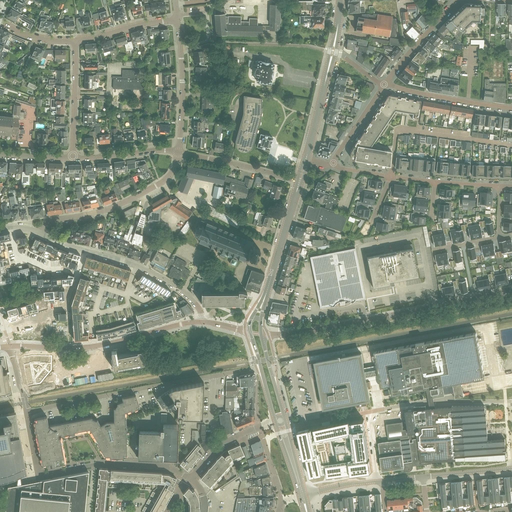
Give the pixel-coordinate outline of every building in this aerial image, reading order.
[(133,14),(142,13),(140,5),(142,5),(141,1),(137,2),(136,0),(135,0),(135,1),(133,2),(134,7),(131,7),(132,12),(133,12),(133,14)] [(23,3),(19,1),(18,2),(16,1),(15,4),(13,4),(13,5),(13,7),(22,12),(25,5),(33,9),(34,7),(26,3),(23,2),(23,3)] [(270,26),(266,26),(266,29),(270,30),(270,31),(279,31),(279,23),(280,24),(280,14),(285,14),(285,10),(283,10),(283,5),(278,5),(278,2),(272,1),(273,5),(270,5),(270,23),(270,26)] [(359,4),(359,1),(348,1),(348,13),(364,12),(364,8),(361,8),(361,4),(359,4)] [(118,19),(120,19),(122,18),(124,18),(123,15),(123,14),(126,13),(124,7),(125,6),(124,2),(122,3),(123,7),(116,9),(112,10),(115,18),(114,19),(115,22),(118,21),(118,19)] [(145,5),(146,11),(151,10),(151,11),(165,9),(164,2),(151,3),(151,4),(145,5)] [(415,13),(418,18),(425,26),(428,22),(421,15),(420,16),(418,12),(419,8),(421,6),(422,6),(426,6),(423,3),(417,4),(415,13)] [(311,5),(306,5),(306,6),(302,6),(302,9),(308,9),(307,10),(311,10),(311,16),(325,16),(325,4),(311,4),(311,5)] [(461,32),(472,22),(479,22),(479,17),(483,17),(483,5),(482,5),(480,5),(480,4),(474,4),(466,4),(465,4),(458,10),(454,14),(449,19),(461,32)] [(266,26),(264,26),(265,17),(258,16),(258,19),(249,19),(249,22),(241,22),(241,17),(229,16),(229,18),(225,18),(224,8),(217,8),(217,14),(216,14),(216,9),(215,9),(215,14),(214,14),(216,35),(262,36),(263,29),(266,29),(266,26)] [(8,16),(16,21),(18,17),(21,19),(20,19),(29,24),(27,27),(30,29),(35,20),(24,14),(23,16),(17,12),(14,10),(14,11),(11,9),(10,13),(9,13),(7,15),(8,16)] [(106,10),(92,14),(95,25),(99,24),(98,21),(101,21),(102,24),(109,21),(106,10)] [(40,29),(44,30),(46,21),(46,18),(47,15),(44,15),(44,11),(41,11),(38,17),(41,18),(40,25),(38,24),(37,28),(40,28),(40,29)] [(76,16),(76,19),(80,19),(80,23),(82,22),(82,26),(91,24),(90,21),(92,20),(91,12),(85,13),(86,16),(84,16),(83,16),(83,13),(79,13),(80,15),(76,16)] [(418,18),(415,13),(413,15),(416,20),(415,22),(422,30),(425,26),(418,18)] [(397,23),(398,19),(392,18),(392,17),(378,14),(377,20),(358,17),(357,21),(357,27),(356,27),(356,31),(389,36),(395,37),(397,26),(396,23),(397,23)] [(46,18),(46,21),(44,30),(47,30),(48,31),(50,31),(51,31),(53,22),(48,21),(49,16),(47,15),(46,18)] [(317,28),(317,27),(323,27),(323,26),(324,26),(324,24),(323,24),(323,19),(311,19),(311,16),(300,16),(300,23),(308,23),(308,22),(309,22),(309,23),(310,23),(310,27),(314,27),(315,28),(317,28)] [(66,29),(74,29),(74,22),(70,22),(70,20),(70,17),(65,17),(66,20),(65,21),(61,21),(61,25),(64,24),(64,27),(66,27),(66,29)] [(449,19),(444,24),(444,25),(454,35),(454,36),(456,38),(457,39),(463,33),(461,32),(449,19)] [(405,33),(413,40),(416,37),(405,26),(405,25),(405,20),(402,20),(403,25),(403,28),(406,31),(405,33)] [(405,26),(416,37),(420,33),(412,26),(411,27),(407,24),(405,25),(405,26)] [(443,25),(441,27),(446,33),(449,31),(443,25)] [(446,33),(441,27),(438,30),(437,30),(438,30),(439,31),(436,34),(439,36),(442,39),(450,40),(450,37),(447,36),(445,37),(444,36),(446,33)] [(151,30),(151,28),(147,29),(148,35),(152,35),(151,33),(161,32),(161,39),(168,38),(169,38),(168,35),(167,29),(161,29),(151,30)] [(3,30),(0,29),(0,35),(11,41),(12,38),(22,43),(21,45),(24,47),(27,41),(25,40),(21,39),(17,37),(15,36),(14,36),(12,35),(9,33),(7,32),(5,31),(3,30)] [(144,30),(138,31),(140,40),(140,41),(141,44),(144,43),(145,43),(145,45),(147,44),(146,43),(147,43),(146,40),(147,40),(145,32),(144,30)] [(140,41),(140,40),(138,31),(134,32),(134,33),(132,33),(132,35),(132,36),(133,40),(134,44),(135,47),(136,47),(137,47),(136,42),(140,41)] [(435,34),(432,37),(442,46),(448,47),(449,47),(448,48),(449,48),(462,51),(462,46),(462,44),(453,41),(450,40),(449,43),(450,43),(450,46),(449,46),(443,44),(445,43),(438,37),(435,34)] [(0,42),(1,43),(4,44),(8,46),(10,43),(11,41),(0,35),(0,42)] [(130,50),(131,54),(134,53),(131,41),(127,42),(126,37),(116,40),(116,42),(115,42),(116,46),(124,44),(126,51),(130,50)] [(432,37),(429,40),(430,41),(436,46),(437,45),(440,47),(441,48),(448,50),(449,48),(448,48),(449,47),(448,47),(442,46),(432,37)] [(348,39),(347,46),(346,46),(345,48),(346,49),(359,51),(357,61),(358,61),(362,65),(364,58),(366,53),(367,50),(368,48),(356,45),(357,41),(359,42),(358,45),(366,46),(367,41),(353,38),(353,39),(353,40),(352,40),(348,39)] [(390,38),(389,41),(389,44),(400,46),(401,39),(390,38)] [(113,49),(110,40),(107,41),(107,42),(100,44),(102,48),(99,49),(100,53),(107,51),(107,52),(109,51),(112,60),(116,59),(117,62),(120,62),(119,58),(116,48),(113,49)] [(470,44),(470,45),(471,45),(479,45),(479,46),(479,50),(484,50),(484,40),(470,40),(470,44)] [(435,47),(429,42),(428,41),(425,44),(435,53),(440,57),(441,56),(441,55),(441,54),(438,52),(440,50),(436,47),(435,47)] [(8,46),(4,44),(1,43),(1,45),(0,44),(0,56),(1,57),(2,53),(1,53),(3,47),(10,50),(10,47),(8,46)] [(96,45),(96,44),(85,45),(85,52),(96,52),(100,52),(98,45),(96,45)] [(215,44),(210,44),(207,44),(202,45),(204,51),(193,52),(195,62),(204,61),(205,60),(205,56),(210,55),(210,53),(210,52),(210,50),(208,50),(216,48),(215,44)] [(425,44),(422,48),(424,49),(429,54),(430,52),(435,56),(435,57),(436,56),(438,57),(439,58),(440,57),(435,53),(425,44)] [(170,65),(169,60),(168,56),(169,56),(169,52),(164,52),(164,46),(156,47),(156,49),(157,51),(161,50),(161,55),(160,56),(160,61),(160,66),(162,65),(166,65),(166,66),(169,66),(169,65),(170,65)] [(384,46),(383,49),(385,49),(386,49),(391,50),(393,52),(398,56),(402,52),(399,49),(397,47),(396,47),(395,46),(393,48),(390,47),(384,46)] [(29,57),(27,62),(26,64),(29,65),(31,66),(34,58),(36,59),(35,61),(39,63),(42,57),(45,50),(44,50),(44,48),(42,48),(41,49),(40,48),(40,49),(38,48),(37,47),(36,48),(35,49),(36,49),(35,50),(33,54),(34,54),(32,58),(29,57)] [(394,61),(398,56),(391,50),(386,49),(385,49),(385,51),(386,51),(390,55),(389,56),(394,61)] [(420,50),(418,52),(429,61),(433,62),(437,63),(438,59),(434,57),(434,58),(434,59),(433,61),(431,59),(429,58),(427,56),(428,55),(423,50),(421,49),(420,50)] [(45,50),(42,57),(45,58),(47,54),(52,54),(53,57),(56,57),(56,58),(55,58),(55,62),(61,62),(61,61),(62,61),(62,58),(66,58),(66,50),(45,50)] [(414,57),(412,59),(421,66),(423,63),(432,64),(433,62),(429,61),(418,52),(414,57)] [(0,68),(1,68),(2,68),(3,67),(5,67),(5,66),(6,65),(7,64),(8,64),(9,64),(10,61),(5,59),(0,57),(0,68)] [(377,57),(376,58),(387,66),(390,61),(384,57),(382,60),(380,58),(380,59),(377,57)] [(377,68),(364,58),(362,65),(370,70),(371,69),(372,70),(373,69),(375,70),(373,73),(379,77),(382,72),(377,68)] [(376,58),(375,60),(377,62),(377,63),(379,64),(377,68),(382,72),(387,66),(376,58)] [(416,71),(419,67),(411,60),(407,65),(416,71)] [(258,61),(257,61),(257,62),(255,61),(255,66),(257,66),(257,68),(256,68),(256,69),(255,70),(255,71),(255,73),(255,75),(257,75),(257,81),(264,82),(264,83),(266,84),(268,84),(268,83),(270,84),(272,78),(272,77),(273,71),(273,64),(269,64),(269,63),(266,62),(263,62),(262,62),(262,61),(261,61),(260,61),(259,61),(258,61)] [(207,81),(207,67),(208,67),(208,65),(201,65),(201,67),(196,67),(195,80),(207,81)] [(404,69),(413,76),(416,71),(407,65),(404,69)] [(401,73),(409,80),(413,76),(404,69),(401,73)] [(135,75),(139,75),(140,71),(122,70),(123,70),(123,76),(114,76),(113,89),(113,88),(142,89),(142,90),(143,90),(143,79),(135,79),(135,75)] [(158,85),(163,85),(171,85),(170,78),(171,78),(171,75),(163,75),(163,73),(158,73),(158,85)] [(409,80),(401,73),(397,78),(406,84),(409,80)] [(349,77),(337,74),(335,82),(345,85),(346,80),(348,81),(349,77)] [(440,82),(438,92),(439,93),(447,94),(448,94),(449,84),(450,79),(441,77),(440,82)] [(367,82),(365,90),(371,92),(374,87),(374,86),(374,85),(373,85),(373,84),(367,82)] [(335,83),(334,89),(348,92),(350,93),(355,94),(355,91),(345,89),(346,86),(335,83)] [(163,95),(163,99),(163,101),(168,101),(167,101),(167,99),(171,99),(171,90),(169,90),(169,87),(156,87),(156,90),(164,90),(164,95),(163,95)] [(350,93),(348,92),(334,89),(332,95),(343,97),(344,94),(349,96),(350,93)] [(213,111),(214,94),(206,94),(206,98),(202,97),(202,111),(213,111)] [(405,98),(401,97),(400,99),(397,98),(398,97),(388,95),(383,103),(384,104),(383,106),(381,105),(379,109),(377,108),(375,111),(377,112),(374,116),(376,117),(374,119),(373,118),(370,122),(371,123),(370,126),(368,125),(366,129),(367,130),(365,132),(364,131),(359,139),(357,137),(355,140),(357,142),(351,150),(350,151),(350,152),(350,153),(350,154),(350,155),(350,156),(350,157),(351,158),(351,159),(352,159),(353,160),(354,160),(355,161),(366,163),(366,161),(369,161),(369,162),(371,163),(374,163),(374,162),(377,163),(377,165),(381,165),(382,164),(385,164),(384,166),(389,167),(389,166),(390,166),(391,151),(386,150),(386,152),(369,149),(395,110),(408,113),(413,114),(413,115),(412,117),(418,118),(421,101),(416,100),(416,101),(413,101),(413,99),(408,98),(408,100),(405,100),(405,98)] [(244,107),(244,111),(244,113),(261,116),(262,107),(261,107),(261,102),(258,101),(259,98),(244,96),(244,97),(244,102),(243,102),(245,103),(244,107)] [(331,102),(341,104),(349,106),(349,103),(342,101),(343,98),(332,96),(331,102)] [(15,102),(36,108),(37,105),(16,99),(15,102)] [(52,107),(57,107),(64,107),(65,101),(56,101),(56,99),(51,99),(51,107),(52,107)] [(96,102),(96,99),(92,99),(85,99),(84,107),(88,108),(88,110),(91,110),(91,111),(95,112),(95,108),(91,108),(91,102),(96,102)] [(331,102),(329,108),(340,110),(341,104),(331,102)] [(161,105),(161,110),(162,110),(162,119),(169,119),(169,103),(165,103),(161,103),(161,105)] [(21,105),(14,105),(13,116),(0,114),(0,134),(11,136),(11,134),(17,134),(18,131),(19,122),(19,120),(19,119),(21,119),(24,116),(24,112),(20,111),(21,105)] [(359,109),(354,108),(352,107),(350,114),(356,116),(357,113),(358,113),(359,109)] [(329,109),(327,116),(341,119),(343,119),(344,116),(337,115),(338,111),(329,109)] [(241,124),(239,130),(244,131),(251,132),(254,132),(254,129),(257,129),(258,124),(259,125),(260,125),(261,116),(244,113),(242,120),(242,124),(240,123),(240,124),(241,124)] [(341,119),(327,116),(326,122),(335,124),(336,121),(340,122),(341,119)] [(194,121),(194,130),(204,131),(205,123),(209,123),(209,117),(201,117),(201,122),(194,121)] [(141,118),(142,125),(144,125),(145,129),(137,130),(138,139),(139,139),(139,140),(142,139),(141,139),(146,138),(145,130),(147,130),(146,125),(146,119),(145,118),(141,118)] [(84,125),(89,125),(89,128),(95,128),(95,126),(99,126),(99,123),(95,123),(95,119),(84,119),(84,125)] [(159,131),(169,132),(170,125),(162,125),(162,120),(146,119),(146,125),(149,125),(156,125),(156,129),(160,129),(159,131)] [(47,144),(47,139),(51,139),(51,129),(52,128),(52,123),(48,123),(48,129),(47,129),(45,130),(45,133),(36,133),(36,140),(37,140),(37,143),(39,143),(39,144),(47,144)] [(60,137),(61,137),(60,144),(67,145),(68,128),(66,128),(66,123),(53,123),(52,127),(61,127),(61,131),(60,131),(59,131),(59,132),(58,132),(58,133),(58,134),(58,135),(59,136),(60,136),(60,137)] [(216,123),(216,126),(213,139),(217,140),(220,140),(221,141),(223,133),(221,133),(223,124),(216,123)] [(126,141),(127,141),(130,141),(130,140),(134,140),(133,134),(136,134),(134,125),(131,125),(131,129),(124,130),(126,141)] [(96,131),(96,137),(96,139),(99,139),(100,144),(105,143),(106,144),(108,143),(109,143),(110,143),(109,134),(100,135),(99,133),(100,126),(99,126),(95,126),(96,131)] [(114,142),(119,142),(122,142),(121,141),(122,141),(121,134),(117,135),(117,128),(110,129),(111,135),(113,135),(114,142)] [(336,138),(340,140),(345,132),(341,129),(336,138)] [(249,150),(250,149),(251,148),(251,147),(252,146),(253,145),(256,132),(254,132),(251,132),(244,131),(239,130),(236,140),(236,141),(236,142),(236,143),(236,144),(236,145),(237,146),(237,147),(238,148),(239,149),(240,150),(241,150),(242,150),(243,151),(244,151),(245,151),(246,151),(247,151),(248,150),(249,150)] [(93,137),(96,137),(96,131),(89,132),(90,138),(83,138),(83,145),(94,144),(93,137)] [(192,145),(192,146),(204,147),(205,134),(197,133),(197,136),(193,136),(193,142),(192,142),(192,145)] [(261,134),(257,146),(269,149),(270,149),(271,146),(270,145),(271,142),(272,140),(272,137),(270,137),(261,134)] [(221,141),(220,140),(217,140),(217,143),(216,142),(214,151),(218,151),(218,152),(221,152),(223,152),(224,144),(221,143),(221,141)] [(329,145),(324,143),(321,143),(322,142),(321,142),(320,146),(318,155),(322,156),(323,156),(323,157),(328,158),(330,151),(332,151),(338,142),(335,142),(331,141),(331,142),(330,142),(329,145)] [(126,161),(127,166),(135,165),(136,167),(139,167),(141,172),(148,169),(145,161),(136,162),(136,159),(126,161)] [(115,168),(112,168),(112,176),(119,175),(118,172),(120,172),(121,170),(124,169),(124,172),(128,172),(127,166),(124,166),(124,161),(122,162),(122,161),(120,162),(114,162),(115,168)] [(26,172),(22,172),(22,173),(22,175),(21,183),(26,183),(28,183),(29,174),(29,172),(33,172),(33,173),(36,173),(36,168),(33,168),(33,163),(26,163),(26,172)] [(44,174),(45,163),(37,163),(37,173),(41,173),(41,174),(42,174),(42,175),(43,175),(44,175),(44,181),(47,181),(47,174),(44,174)] [(48,174),(47,174),(47,181),(47,184),(51,184),(51,175),(52,175),(52,172),(55,172),(56,164),(49,163),(48,176),(48,174)] [(109,163),(100,164),(98,164),(97,164),(97,167),(96,167),(96,170),(106,169),(106,172),(110,172),(110,175),(109,175),(110,182),(113,182),(112,176),(112,168),(112,166),(110,166),(109,163)] [(85,165),(85,171),(85,172),(86,173),(87,173),(87,174),(88,174),(89,174),(89,176),(91,176),(91,178),(96,178),(96,172),(93,172),(93,164),(85,165)] [(75,177),(75,175),(75,165),(68,165),(68,169),(65,169),(65,177),(69,177),(75,177)] [(223,184),(224,180),(226,181),(227,177),(224,177),(225,174),(195,168),(195,166),(195,165),(192,165),(192,166),(192,167),(188,166),(186,175),(184,175),(177,190),(186,194),(193,178),(216,182),(215,186),(212,197),(220,199),(219,203),(222,203),(223,195),(225,188),(222,188),(222,187),(217,186),(218,183),(223,184)] [(150,176),(148,169),(141,172),(137,174),(138,176),(141,175),(142,175),(144,178),(150,176)] [(230,178),(227,177),(226,181),(230,182),(229,186),(225,184),(225,188),(223,195),(228,197),(229,193),(245,198),(248,188),(250,188),(253,180),(246,177),(244,183),(230,178)] [(116,187),(118,192),(119,195),(124,192),(123,190),(130,186),(128,183),(131,182),(129,178),(119,183),(115,185),(116,187)] [(382,182),(379,181),(379,180),(375,179),(375,181),(371,180),(369,180),(367,189),(374,190),(375,187),(381,188),(382,182)] [(265,181),(263,188),(269,189),(269,191),(269,192),(271,192),(270,196),(277,199),(278,198),(279,198),(280,194),(279,194),(281,187),(274,184),(268,182),(265,181)] [(314,189),(319,191),(324,192),(326,187),(329,189),(331,184),(324,181),(323,183),(323,184),(318,182),(317,184),(317,185),(316,185),(315,186),(314,187),(314,189)] [(399,199),(400,185),(395,185),(394,185),(393,191),(390,191),(390,197),(393,198),(393,196),(399,197),(398,199),(399,199)] [(400,186),(400,185),(399,199),(407,200),(408,193),(405,193),(406,187),(406,186),(400,186)] [(421,196),(422,196),(422,193),(428,194),(429,194),(429,188),(426,187),(426,186),(422,186),(422,187),(419,187),(417,187),(416,193),(416,196),(421,196)] [(114,193),(108,196),(111,202),(117,200),(115,193),(118,192),(116,187),(112,188),(114,193)] [(88,195),(89,196),(89,199),(91,207),(98,206),(97,198),(99,197),(96,188),(92,189),(94,194),(91,194),(88,195)] [(375,193),(373,193),(369,192),(369,189),(363,188),(362,191),(361,197),(374,199),(375,194),(375,193)] [(440,189),(440,195),(444,196),(446,196),(446,199),(451,199),(451,196),(451,190),(448,190),(448,188),(444,188),(444,189),(440,189)] [(327,205),(325,208),(334,211),(335,208),(338,198),(329,195),(329,196),(314,191),(313,195),(312,195),(312,196),(311,196),(310,199),(311,199),(311,200),(322,203),(327,205)] [(477,199),(477,205),(480,206),(485,206),(486,193),(481,192),(480,194),(480,199),(477,199)] [(459,200),(459,206),(462,206),(462,207),(468,207),(468,193),(462,193),(462,195),(462,200),(459,200)] [(169,194),(159,199),(164,208),(167,206),(186,219),(191,212),(185,208),(186,208),(180,204),(181,202),(177,200),(177,199),(177,198),(176,198),(175,198),(174,198),(173,196),(170,197),(169,194)] [(19,216),(18,213),(19,212),(18,206),(14,206),(15,208),(12,208),(12,204),(15,204),(14,196),(13,196),(14,196),(9,197),(9,196),(13,221),(14,221),(16,221),(16,220),(20,220),(19,216)] [(91,207),(89,199),(89,196),(85,196),(86,198),(82,199),(83,201),(85,209),(91,207)] [(102,199),(105,205),(111,202),(108,196),(102,199)] [(421,196),(416,196),(415,196),(414,199),(413,204),(426,206),(427,200),(420,199),(421,196)] [(20,212),(21,212),(22,219),(23,219),(24,219),(24,220),(27,219),(25,206),(27,206),(26,198),(26,197),(23,197),(24,204),(22,205),(21,201),(19,202),(20,212)] [(357,203),(356,205),(363,206),(364,203),(368,203),(373,204),(374,199),(361,197),(361,201),(360,202),(357,202),(357,203)] [(161,209),(164,208),(159,199),(150,205),(152,208),(149,209),(151,212),(150,212),(149,213),(149,214),(149,215),(148,215),(147,219),(159,221),(161,209)] [(73,211),(72,203),(71,200),(65,201),(65,204),(66,212),(73,211)] [(72,203),(73,211),(80,210),(78,200),(75,200),(76,202),(72,203)] [(59,213),(62,213),(61,204),(58,205),(57,201),(53,202),(55,214),(59,213)] [(55,214),(53,202),(49,202),(49,204),(47,205),(48,215),(51,214),(51,215),(51,214),(55,214)] [(204,202),(201,207),(237,228),(240,223),(204,202)] [(438,204),(437,210),(451,212),(452,202),(445,202),(444,205),(438,204)] [(6,203),(6,204),(1,204),(2,205),(0,205),(1,209),(2,209),(2,210),(3,219),(11,217),(10,209),(7,209),(6,203)] [(383,211),(397,213),(398,205),(391,203),(391,206),(385,205),(384,205),(384,206),(384,211),(383,211)] [(348,216),(334,211),(325,208),(312,204),(311,206),(308,205),(305,214),(303,214),(302,217),(304,217),(303,218),(315,222),(315,223),(341,232),(348,216)] [(426,206),(413,204),(416,205),(415,210),(413,210),(413,213),(419,214),(419,211),(425,211),(426,211),(426,206)] [(356,205),(355,214),(356,214),(357,214),(358,214),(360,215),(359,218),(367,219),(367,216),(368,216),(369,211),(369,210),(367,210),(363,209),(363,206),(356,205)] [(134,214),(140,216),(141,213),(143,208),(137,206),(136,210),(135,213),(134,214)] [(437,210),(437,216),(438,216),(443,217),(443,218),(440,218),(440,222),(443,222),(448,221),(448,217),(450,217),(451,212),(437,210)] [(388,221),(391,222),(395,222),(397,213),(383,211),(383,217),(382,217),(383,217),(389,218),(388,221)] [(145,214),(141,213),(140,216),(137,225),(143,227),(145,214)] [(424,217),(423,217),(418,217),(418,214),(411,213),(410,222),(413,222),(416,223),(416,224),(420,224),(420,223),(423,223),(424,223),(424,218),(424,217)] [(269,227),(270,222),(271,222),(272,219),(271,218),(272,218),(260,214),(259,220),(255,219),(253,224),(262,227),(262,225),(269,227)] [(231,259),(231,260),(230,262),(230,261),(229,262),(230,262),(230,263),(230,264),(231,264),(231,265),(233,266),(233,265),(234,266),(235,265),(236,265),(235,264),(236,262),(237,262),(237,261),(237,260),(237,259),(238,259),(238,258),(242,260),(241,261),(243,262),(244,261),(246,262),(247,262),(247,261),(249,261),(250,261),(250,260),(251,258),(254,259),(254,260),(255,260),(256,260),(257,258),(256,258),(257,257),(256,257),(258,253),(259,252),(260,250),(258,249),(253,247),(253,246),(253,245),(251,244),(252,242),(253,242),(252,241),(251,240),(251,241),(246,239),(246,238),(246,239),(245,238),(242,236),(241,237),(241,236),(240,236),(235,234),(235,233),(234,234),(229,232),(230,231),(229,231),(229,232),(228,231),(225,229),(225,230),(224,230),(224,229),(223,229),(223,230),(218,228),(219,227),(218,227),(213,225),(213,224),(212,224),(212,225),(199,219),(195,227),(196,228),(195,231),(193,231),(194,231),(195,234),(194,234),(195,235),(196,234),(197,236),(197,237),(197,238),(199,239),(198,242),(204,244),(204,245),(205,245),(210,247),(210,248),(211,247),(215,249),(215,250),(216,250),(216,249),(217,250),(220,252),(220,251),(221,251),(221,252),(222,251),(226,253),(226,254),(227,255),(227,254),(232,256),(232,257),(231,258),(231,259)] [(389,231),(391,222),(388,221),(384,220),(383,223),(377,223),(377,222),(377,223),(376,228),(376,229),(387,230),(389,231)] [(485,220),(482,221),(483,227),(486,226),(488,234),(489,234),(489,235),(493,234),(492,233),(494,233),(491,220),(485,221),(485,220)] [(479,224),(473,225),(476,238),(482,236),(480,228),(483,227),(482,221),(479,222),(479,224)] [(96,230),(93,241),(98,242),(102,243),(102,240),(104,232),(105,232),(107,222),(104,222),(103,230),(100,230),(100,231),(96,230)] [(467,224),(464,225),(465,231),(468,230),(470,239),(476,238),(473,225),(467,226),(467,224)] [(456,230),(458,241),(458,242),(464,240),(462,231),(465,231),(464,225),(461,225),(461,229),(456,230)] [(306,229),(296,226),(292,237),(303,240),(304,240),(303,243),(312,246),(316,247),(317,247),(318,250),(331,247),(330,244),(329,245),(329,242),(326,242),(326,240),(312,240),(312,242),(308,240),(311,229),(310,227),(308,227),(306,228),(306,229)] [(341,234),(336,233),(319,227),(317,232),(335,238),(335,236),(341,238),(341,234)] [(449,227),(446,228),(447,234),(450,233),(452,242),(458,241),(456,230),(456,228),(450,230),(449,227)] [(443,232),(438,233),(440,245),(446,244),(444,235),(447,234),(446,228),(443,229),(443,232)] [(132,229),(130,229),(128,232),(127,235),(122,249),(124,250),(124,251),(126,251),(127,251),(131,240),(133,235),(130,234),(132,229)] [(88,247),(88,246),(89,246),(88,246),(90,240),(90,239),(90,236),(83,235),(83,231),(79,230),(79,232),(73,231),(72,231),(71,231),(71,232),(71,233),(71,234),(72,234),(71,238),(78,240),(78,241),(85,242),(84,245),(84,246),(85,246),(85,245),(88,246),(88,247)] [(108,245),(111,231),(109,230),(107,237),(105,236),(103,244),(104,244),(104,245),(106,245),(107,245),(108,245)] [(115,238),(116,239),(117,235),(113,234),(114,231),(111,231),(108,245),(110,246),(112,247),(112,246),(113,246),(115,238)] [(431,231),(428,232),(429,238),(432,237),(434,246),(440,245),(438,233),(432,234),(431,231)] [(141,242),(142,235),(141,235),(134,232),(131,242),(135,243),(137,244),(140,245),(141,246),(141,242)] [(9,233),(0,234),(0,240),(0,243),(11,240),(9,233)] [(120,249),(122,249),(127,235),(125,234),(124,237),(117,235),(116,239),(114,247),(118,248),(118,249),(120,249)] [(27,242),(26,236),(23,237),(16,239),(17,245),(25,244),(25,243),(27,242)] [(35,238),(31,248),(37,251),(37,250),(41,241),(35,238)] [(157,243),(152,240),(149,245),(152,247),(151,248),(154,249),(157,243)] [(502,251),(498,251),(500,258),(503,257),(502,255),(508,254),(506,241),(506,240),(500,242),(502,251)] [(41,241),(37,250),(43,252),(47,243),(41,241)] [(43,252),(41,256),(43,257),(45,253),(49,255),(53,246),(52,246),(52,245),(47,243),(43,252)] [(131,258),(133,258),(137,244),(135,243),(133,249),(130,248),(127,256),(128,257),(130,258),(131,258)] [(493,243),(488,244),(490,256),(496,255),(496,258),(500,258),(498,251),(495,252),(493,243)] [(290,244),(287,254),(297,257),(304,259),(305,255),(304,255),(306,249),(302,248),(301,253),(299,253),(300,248),(290,244)] [(418,276),(412,244),(403,245),(404,249),(366,257),(372,287),(390,284),(390,285),(394,284),(394,281),(418,276)] [(484,254),(480,255),(482,261),(485,260),(484,257),(490,256),(488,244),(482,246),(484,254)] [(53,246),(49,255),(52,256),(50,260),(51,261),(53,261),(56,254),(59,249),(53,246)] [(470,248),(468,248),(471,262),(477,260),(477,262),(480,261),(479,255),(476,256),(474,247),(473,247),(473,246),(469,247),(470,248)] [(163,249),(160,248),(159,247),(151,263),(154,265),(152,268),(162,274),(166,267),(165,268),(164,267),(169,258),(161,254),(163,249)] [(59,249),(56,254),(61,257),(60,260),(65,260),(67,256),(69,252),(59,248),(59,249)] [(310,257),(319,304),(320,307),(365,299),(355,248),(310,257)] [(455,260),(452,261),(453,267),(457,266),(456,263),(462,262),(460,250),(458,250),(458,249),(455,250),(455,251),(454,251),(455,260)] [(142,258),(140,261),(141,262),(142,263),(144,264),(145,263),(146,264),(147,261),(152,252),(149,250),(147,255),(144,254),(142,258)] [(69,252),(67,256),(72,258),(71,262),(78,264),(80,255),(69,252)] [(447,252),(442,254),(444,265),(450,264),(450,267),(453,267),(452,261),(449,261),(447,252)] [(298,266),(295,265),(297,257),(287,254),(284,264),(291,267),(300,269),(301,266),(302,267),(303,262),(300,261),(298,266)] [(438,264),(434,264),(436,270),(439,270),(438,267),(444,266),(444,265),(442,254),(436,255),(438,264)] [(89,268),(92,258),(86,256),(83,266),(89,268)] [(179,279),(180,276),(181,275),(183,276),(184,274),(186,275),(189,270),(184,267),(186,263),(177,257),(175,260),(171,258),(166,267),(170,269),(170,270),(171,271),(168,275),(173,277),(173,276),(179,279)] [(89,269),(94,271),(98,260),(92,258),(89,268),(89,269)] [(100,272),(103,261),(98,260),(94,271),(100,272)] [(68,261),(67,267),(76,270),(78,264),(71,262),(68,261)] [(105,274),(109,263),(103,261),(100,272),(105,274)] [(109,263),(105,274),(111,276),(114,265),(109,263)] [(4,266),(0,266),(0,273),(2,273),(5,272),(4,268),(10,267),(9,264),(4,266)] [(291,267),(284,264),(281,273),(288,275),(291,267)] [(22,265),(18,266),(19,269),(19,270),(21,276),(30,274),(30,272),(29,267),(22,268),(22,265)] [(111,276),(116,278),(120,267),(114,265),(111,276)] [(125,268),(120,267),(116,278),(122,279),(125,268)] [(131,270),(125,268),(122,279),(121,280),(127,282),(130,274),(131,270)] [(250,292),(251,292),(252,290),(258,293),(260,287),(263,280),(262,280),(264,274),(264,273),(248,268),(246,274),(249,275),(245,287),(238,285),(237,289),(242,291),(250,292)] [(506,272),(500,273),(503,285),(509,284),(507,275),(510,274),(509,268),(505,269),(506,272)] [(19,270),(9,272),(11,279),(21,276),(19,270)] [(494,271),(491,272),(491,274),(492,278),(495,277),(497,286),(503,285),(500,273),(495,274),(494,271)] [(2,273),(0,273),(0,284),(12,281),(11,279),(11,277),(8,278),(4,278),(2,273)] [(63,278),(62,278),(62,284),(72,284),(74,276),(68,274),(67,278),(63,278)] [(289,277),(281,274),(281,275),(278,283),(283,285),(289,286),(292,278),(289,277)] [(489,278),(483,279),(485,290),(491,289),(489,280),(492,280),(492,278),(491,274),(488,274),(489,278)] [(144,282),(147,277),(147,278),(142,275),(139,279),(137,281),(140,285),(142,284),(144,282)] [(61,276),(51,277),(51,278),(52,285),(62,284),(62,278),(61,276)] [(203,276),(202,281),(233,291),(235,286),(203,276)] [(90,280),(80,277),(78,282),(88,285),(90,280)] [(144,282),(142,284),(145,288),(147,286),(149,285),(152,280),(147,277),(144,282)] [(476,277),(473,277),(474,283),(478,283),(479,292),(485,290),(483,279),(477,280),(476,277)] [(459,278),(456,279),(456,281),(457,285),(460,284),(462,293),(463,293),(463,294),(467,293),(467,292),(468,292),(466,280),(460,281),(459,278)] [(192,287),(197,290),(201,281),(196,279),(192,287)] [(149,290),(151,289),(153,288),(157,283),(157,282),(156,283),(152,280),(149,285),(147,286),(149,290)] [(454,285),(448,286),(450,297),(456,296),(454,287),(457,287),(457,285),(456,281),(453,281),(454,285)] [(78,282),(77,287),(87,290),(87,291),(88,291),(89,285),(88,285),(78,282)] [(153,288),(151,289),(154,293),(156,292),(158,290),(161,285),(161,286),(157,283),(153,288)] [(441,284),(438,284),(439,290),(442,290),(444,298),(450,297),(448,286),(442,287),(441,284)] [(158,290),(156,292),(159,296),(161,294),(163,293),(166,288),(161,285),(158,290)] [(287,288),(277,285),(275,292),(280,293),(284,295),(287,288)] [(87,290),(77,287),(75,292),(85,296),(87,291),(87,290)] [(163,293),(161,294),(163,298),(168,295),(171,291),(166,288),(163,293)] [(64,289),(54,290),(54,295),(59,294),(59,296),(59,297),(59,299),(65,299),(64,289)] [(54,290),(43,291),(44,296),(50,296),(50,299),(54,299),(55,299),(54,296),(54,295),(54,290)] [(249,296),(250,292),(242,291),(238,291),(237,292),(210,292),(210,291),(204,291),(204,292),(201,292),(201,294),(201,304),(227,304),(244,304),(244,297),(244,295),(246,295),(249,296)] [(83,301),(85,296),(75,292),(74,298),(83,301)] [(74,298),(71,304),(82,306),(83,301),(74,298)] [(194,313),(194,311),(187,303),(183,299),(182,300),(179,298),(177,299),(179,301),(182,306),(180,307),(184,316),(194,313)] [(44,299),(35,302),(37,307),(37,308),(38,311),(47,309),(46,305),(44,299)] [(138,325),(137,326),(139,329),(140,329),(146,327),(147,327),(146,327),(151,326),(152,326),(152,325),(156,324),(173,319),(183,316),(183,315),(180,309),(177,310),(175,301),(135,313),(136,316),(135,316),(136,320),(137,322),(138,325)] [(17,306),(19,313),(19,314),(24,313),(24,316),(29,314),(27,304),(26,303),(26,302),(17,305),(17,306)] [(35,302),(27,304),(29,314),(33,313),(32,309),(37,308),(35,302)] [(270,311),(281,313),(286,314),(287,306),(288,303),(281,302),(281,303),(276,302),(275,303),(273,302),(272,302),(271,305),(271,308),(270,308),(271,308),(270,311)] [(14,307),(7,309),(8,310),(10,320),(16,319),(16,318),(15,314),(18,313),(19,313),(17,306),(16,306),(14,307)] [(279,324),(279,321),(281,313),(270,311),(269,311),(269,315),(268,315),(268,316),(269,316),(268,317),(268,318),(267,322),(268,323),(278,324),(279,324)] [(88,334),(84,334),(83,320),(83,312),(82,312),(72,312),(74,340),(81,340),(89,339),(88,334)] [(57,323),(54,324),(56,330),(67,328),(67,319),(57,320),(57,323)] [(34,335),(32,326),(24,328),(26,338),(29,337),(34,336),(34,335)] [(378,369),(365,372),(366,377),(379,374),(381,384),(382,387),(391,385),(393,395),(419,390),(426,388),(427,388),(429,388),(430,393),(432,393),(433,397),(433,398),(444,395),(442,385),(453,383),(454,393),(455,395),(455,399),(464,397),(461,382),(485,377),(482,366),(479,346),(479,345),(478,343),(479,343),(478,341),(478,338),(477,337),(476,333),(426,342),(417,344),(375,352),(377,365),(378,369)] [(113,351),(111,351),(112,356),(111,356),(114,369),(114,370),(145,364),(142,350),(117,355),(117,352),(118,352),(117,349),(113,350),(113,351)] [(315,363),(310,364),(313,380),(318,379),(318,376),(319,376),(325,408),(360,401),(360,402),(357,402),(358,405),(368,403),(367,400),(362,401),(362,400),(370,399),(367,385),(368,385),(369,388),(371,387),(371,386),(370,380),(367,381),(368,384),(367,384),(366,377),(365,372),(361,354),(316,363),(318,373),(317,373),(315,363)] [(32,355),(22,357),(22,361),(22,362),(24,369),(27,386),(29,386),(30,386),(31,386),(30,385),(40,384),(51,370),(52,370),(52,369),(52,356),(37,355),(36,355),(34,355),(33,355),(32,355)] [(0,392),(10,391),(7,372),(3,373),(1,361),(0,361),(0,392)] [(226,380),(226,385),(231,385),(237,385),(237,386),(245,385),(255,385),(255,378),(255,375),(255,374),(254,373),(253,373),(251,373),(239,375),(239,380),(236,380),(226,380)] [(180,387),(178,387),(175,388),(173,388),(172,388),(170,389),(169,390),(166,391),(164,393),(161,395),(160,395),(160,396),(158,398),(157,398),(157,399),(157,398),(158,399),(161,403),(163,408),(168,405),(169,406),(170,408),(178,404),(178,418),(179,418),(179,421),(182,421),(182,418),(197,418),(201,418),(201,419),(202,419),(202,417),(203,398),(203,384),(204,384),(204,382),(202,382),(202,383),(180,387)] [(225,395),(225,396),(226,396),(225,397),(233,397),(237,397),(241,396),(254,396),(255,396),(255,391),(237,391),(231,391),(231,385),(226,385),(226,386),(226,389),(226,395),(225,395)] [(92,418),(92,417),(58,424),(48,425),(47,416),(36,418),(37,418),(34,419),(35,421),(34,421),(43,464),(43,465),(48,464),(49,467),(65,464),(60,437),(59,437),(58,435),(61,434),(61,436),(87,431),(90,432),(105,457),(105,456),(106,458),(110,458),(124,458),(127,458),(127,455),(127,448),(128,448),(128,445),(129,445),(129,439),(128,439),(128,435),(129,435),(129,432),(128,432),(128,429),(129,429),(129,425),(128,425),(128,419),(129,419),(129,415),(133,413),(133,412),(138,410),(139,411),(143,409),(141,405),(140,405),(136,395),(122,398),(124,401),(117,403),(118,405),(116,408),(114,408),(114,419),(109,419),(109,420),(107,420),(104,421),(105,422),(105,423),(101,425),(97,420),(96,420),(92,418)] [(237,397),(233,397),(234,407),(234,410),(237,410),(239,410),(239,407),(239,402),(238,399),(240,399),(245,399),(245,401),(253,401),(254,401),(254,396),(241,396),(237,397)] [(225,405),(225,408),(228,408),(234,407),(233,397),(225,397),(225,400),(225,405)] [(403,422),(386,424),(389,440),(390,440),(390,441),(401,439),(405,472),(408,471),(410,471),(411,471),(411,470),(412,470),(413,469),(413,468),(413,467),(413,465),(416,465),(422,464),(431,463),(432,463),(431,461),(445,461),(448,460),(452,460),(453,460),(455,460),(456,460),(500,460),(506,460),(506,459),(506,458),(506,452),(505,449),(505,439),(488,440),(487,436),(487,432),(486,413),(485,413),(485,412),(485,406),(452,406),(452,407),(435,408),(430,409),(426,409),(415,410),(406,410),(408,423),(408,426),(408,429),(404,430),(403,426),(403,422)] [(218,409),(218,410),(220,419),(221,427),(221,428),(222,429),(225,434),(233,431),(232,429),(228,408),(225,408),(225,410),(218,409)] [(234,410),(235,417),(236,424),(237,428),(254,422),(254,421),(254,415),(245,415),(243,414),(241,414),(239,410),(237,410),(234,410)] [(0,483),(4,483),(7,482),(11,481),(14,479),(18,478),(17,482),(17,485),(22,484),(21,481),(20,477),(24,475),(26,474),(25,471),(22,456),(23,456),(23,455),(24,455),(24,454),(23,453),(22,453),(22,452),(23,452),(22,445),(16,415),(16,412),(0,414),(0,483)] [(309,428),(298,431),(304,458),(306,458),(310,477),(321,475),(321,474),(327,473),(327,477),(351,474),(351,475),(369,472),(370,472),(371,472),(369,459),(349,463),(349,460),(369,456),(364,420),(361,420),(353,421),(351,421),(350,419),(337,422),(338,424),(335,424),(334,423),(329,424),(337,461),(331,463),(323,426),(309,429),(309,428)] [(205,434),(205,425),(201,425),(201,424),(198,424),(198,429),(201,429),(201,436),(203,441),(201,442),(201,444),(203,447),(205,451),(211,445),(206,437),(205,434)] [(139,431),(138,456),(138,458),(139,458),(151,458),(153,458),(175,459),(175,463),(177,463),(178,448),(179,425),(164,425),(163,429),(161,429),(161,432),(159,432),(139,431)] [(401,439),(390,441),(379,442),(383,470),(402,468),(403,472),(405,472),(401,439)] [(264,450),(261,440),(250,444),(253,452),(252,453),(251,452),(249,453),(246,445),(242,447),(246,458),(252,455),(264,450)] [(200,446),(198,444),(197,443),(192,449),(183,460),(180,463),(188,470),(202,454),(197,450),(200,446)] [(234,458),(244,454),(240,445),(224,451),(219,457),(217,459),(215,461),(210,467),(208,468),(207,470),(200,478),(210,486),(231,462),(230,461),(232,460),(234,458)] [(248,460),(249,462),(265,455),(264,450),(252,455),(253,457),(248,460)] [(267,460),(265,455),(249,462),(250,465),(256,463),(256,465),(265,462),(267,460)] [(254,478),(257,476),(268,473),(268,472),(267,473),(265,469),(266,468),(265,468),(265,463),(265,462),(262,464),(254,467),(253,467),(251,468),(243,471),(246,479),(254,478)] [(216,492),(239,477),(236,466),(233,466),(237,476),(214,490),(216,492)] [(127,481),(128,472),(128,470),(111,469),(111,470),(108,470),(108,469),(99,468),(94,511),(103,511),(106,480),(127,481)] [(175,486),(173,485),(173,484),(176,479),(168,474),(161,474),(162,472),(133,470),(128,470),(128,472),(127,481),(132,481),(135,482),(164,483),(165,484),(149,511),(161,511),(173,491),(172,490),(175,486)] [(88,472),(37,481),(25,484),(22,484),(17,485),(8,487),(7,493),(7,496),(7,498),(6,498),(6,499),(7,499),(6,501),(6,504),(6,507),(6,509),(5,509),(6,509),(5,511),(84,511),(89,473),(88,473),(88,472)] [(239,488),(246,487),(250,487),(270,484),(269,475),(257,479),(254,480),(249,481),(249,482),(247,482),(246,480),(241,481),(240,484),(239,488)] [(478,480),(478,489),(479,490),(479,494),(480,505),(485,504),(485,503),(491,502),(491,504),(501,503),(501,501),(507,501),(507,502),(511,501),(511,496),(511,491),(511,490),(511,476),(505,477),(505,482),(505,488),(506,491),(506,494),(501,494),(501,491),(500,487),(500,483),(499,478),(489,479),(489,484),(490,488),(490,492),(490,495),(485,496),(484,493),(484,490),(483,484),(483,479),(482,479),(478,480)] [(442,497),(443,508),(449,508),(448,506),(454,506),(454,507),(465,506),(464,505),(470,504),(470,506),(475,505),(475,495),(475,494),(474,490),(474,487),(473,480),(468,481),(468,486),(469,497),(464,498),(464,495),(463,490),(463,486),(462,481),(452,482),(452,487),(453,491),(453,496),(453,499),(448,499),(447,497),(447,493),(447,488),(446,483),(445,483),(441,483),(441,493),(442,497)] [(263,497),(264,497),(270,497),(271,497),(271,495),(271,494),(272,494),(270,493),(270,491),(271,490),(268,487),(269,486),(270,486),(271,486),(270,485),(270,484),(250,487),(250,495),(263,495),(263,497)] [(199,511),(200,508),(200,503),(199,499),(198,495),(194,489),(194,490),(192,491),(188,487),(183,493),(186,496),(187,496),(189,499),(188,500),(189,504),(190,504),(190,507),(189,508),(188,511),(199,511)] [(370,495),(365,495),(366,511),(382,511),(381,494),(376,494),(377,511),(371,511),(370,495)] [(361,511),(355,511),(354,496),(348,497),(349,504),(349,508),(350,508),(350,511),(366,511),(365,495),(360,496),(361,511)] [(271,507),(271,506),(257,505),(251,505),(251,501),(251,497),(244,497),(237,497),(234,511),(270,511),(270,510),(271,510),(271,509),(270,509),(271,507)] [(257,505),(271,506),(273,506),(273,502),(273,500),(270,500),(270,499),(272,498),(272,497),(271,497),(270,497),(264,497),(263,497),(251,497),(251,501),(256,501),(256,502),(262,502),(262,503),(257,504),(257,505)] [(326,505),(326,511),(333,511),(333,507),(339,506),(339,509),(347,508),(347,507),(347,505),(349,504),(348,497),(338,498),(338,499),(330,500),(326,505)] [(408,498),(409,508),(409,507),(411,506),(413,508),(419,499),(417,497),(408,498)] [(413,511),(423,510),(423,507),(423,505),(422,502),(419,499),(413,508),(414,509),(414,511),(413,511)]
